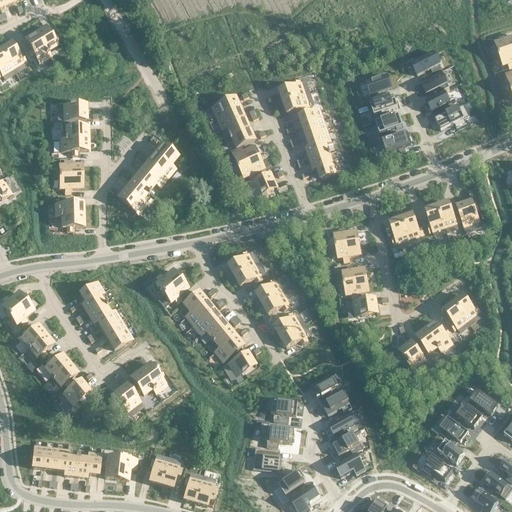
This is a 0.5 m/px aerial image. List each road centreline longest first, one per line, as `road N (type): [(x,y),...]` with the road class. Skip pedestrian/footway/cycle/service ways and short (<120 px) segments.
road 1 (residential): [(0,401),(7,471),(22,495),(151,511)]
road 2 (residential): [(458,287),(399,322),(363,200)]
road 3 (residential): [(146,347),(99,373),(53,309),(40,267)]
road 4 (residential): [(274,357),(193,241)]
road 5 (residential): [(257,97),(306,214)]
